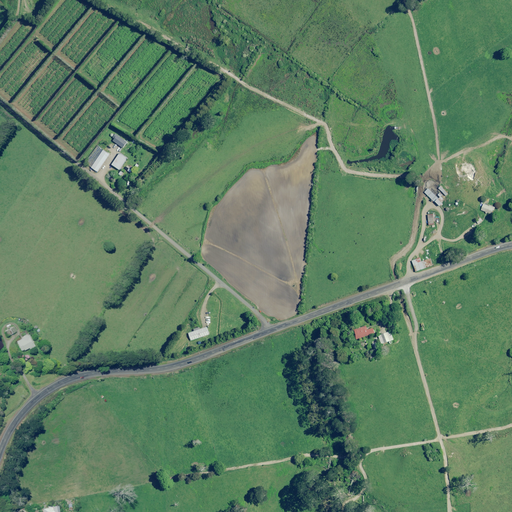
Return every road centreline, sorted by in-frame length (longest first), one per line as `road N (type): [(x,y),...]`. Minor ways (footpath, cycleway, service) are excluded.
road 1 (primary): [(0,450),(26,407),(69,379),(189,361),(511,245)]
road 2 (track): [(446,511),(444,437),(413,342),(404,283)]
